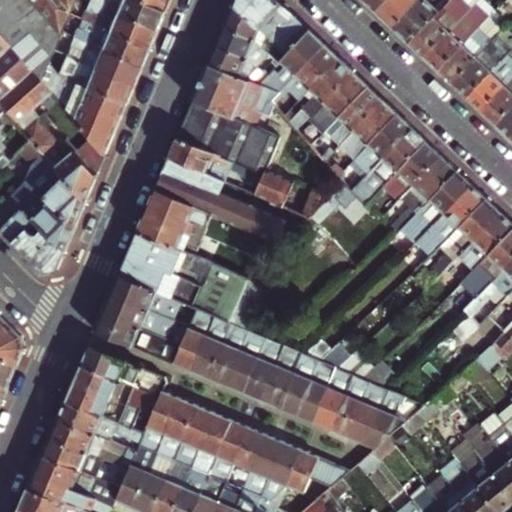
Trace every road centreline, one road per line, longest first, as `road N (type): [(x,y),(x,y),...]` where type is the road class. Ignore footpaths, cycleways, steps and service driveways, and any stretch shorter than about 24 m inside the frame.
road 1 (tertiary): [(209,0),(103,250),(63,324)]
road 2 (residential): [(320,0),(511,181)]
road 3 (tertiary): [(63,324),(0,473)]
